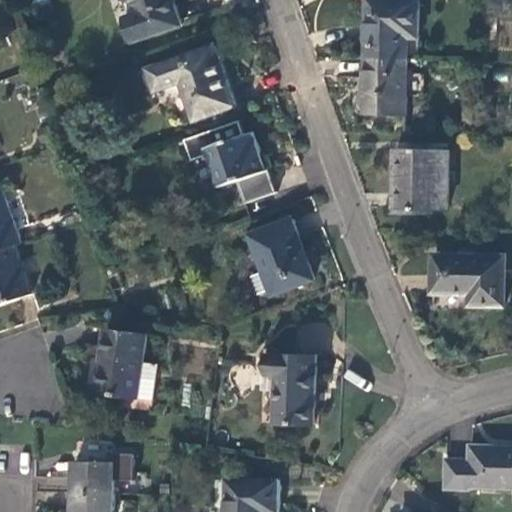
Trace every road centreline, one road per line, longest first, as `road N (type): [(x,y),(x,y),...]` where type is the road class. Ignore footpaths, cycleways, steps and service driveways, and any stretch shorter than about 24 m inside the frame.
road 1 (residential): [(437,412),(259,0)]
road 2 (residential): [(350,511),(372,470),(437,412)]
